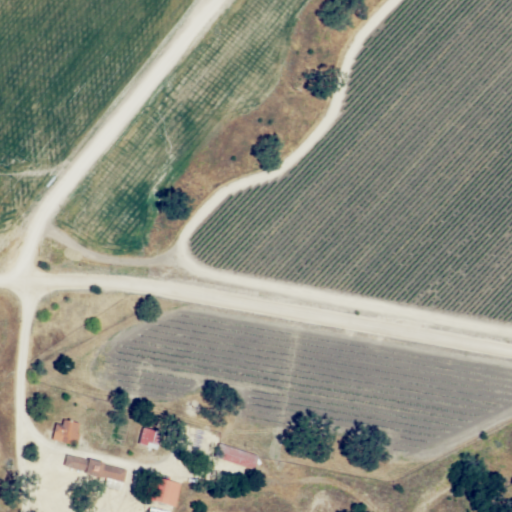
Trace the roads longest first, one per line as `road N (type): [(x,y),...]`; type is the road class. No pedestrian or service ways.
road 1 (track): [(21,511),(18,389),(32,224),(215,0)]
road 2 (residential): [(511,349),(121,282),(0,277)]
